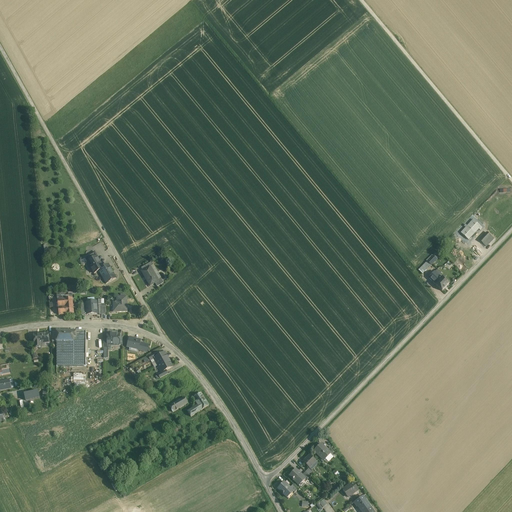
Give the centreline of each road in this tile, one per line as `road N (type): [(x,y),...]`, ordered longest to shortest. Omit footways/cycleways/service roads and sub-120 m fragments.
road 1 (unclassified): [(266,484),(511,229)]
road 2 (unclassified): [(149,314),(0,47)]
road 3 (unclassified): [(511,180),(362,0)]
road 4 (unclassified): [(165,343),(209,391),(266,484)]
road 5 (unclassified): [(0,331),(135,328)]
